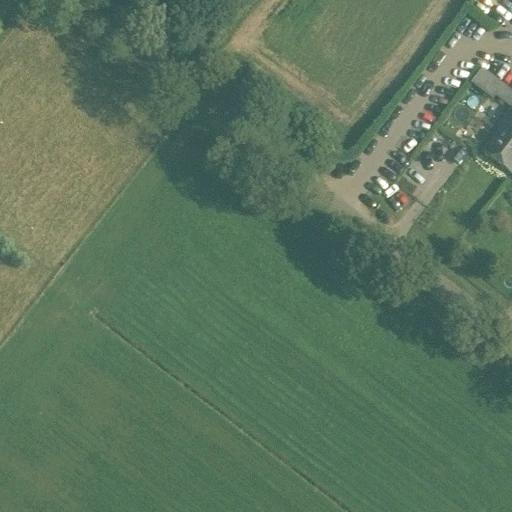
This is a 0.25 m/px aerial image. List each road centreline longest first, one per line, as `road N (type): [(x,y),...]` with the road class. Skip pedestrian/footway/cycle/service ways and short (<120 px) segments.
road 1 (tertiary): [(511,357),(51,0)]
road 2 (unknown): [(322,211),(451,62),(511,66)]
